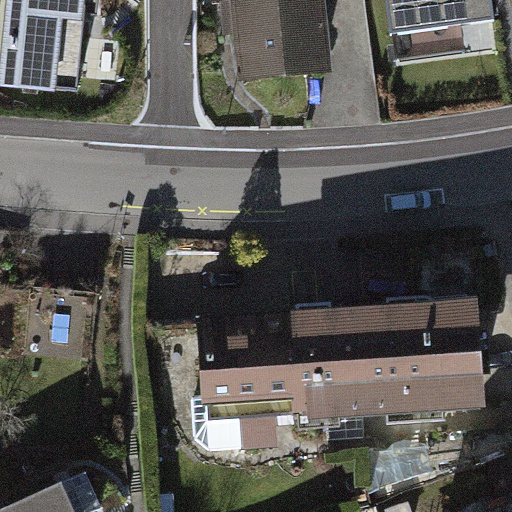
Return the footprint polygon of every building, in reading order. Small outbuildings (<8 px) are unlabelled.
[(86,0),(14,0),(7,75),(79,82),(86,0)] [(325,85),(318,0),(231,0),(238,92),(325,85)] [(390,0),(395,39),(495,27),(492,0),(390,0)] [(467,300),(196,317),(202,422),(474,406),(467,300)] [(0,510),(0,511),(71,511),(58,484),(0,510)] [(511,511),(511,499),(478,511),(511,511)]
